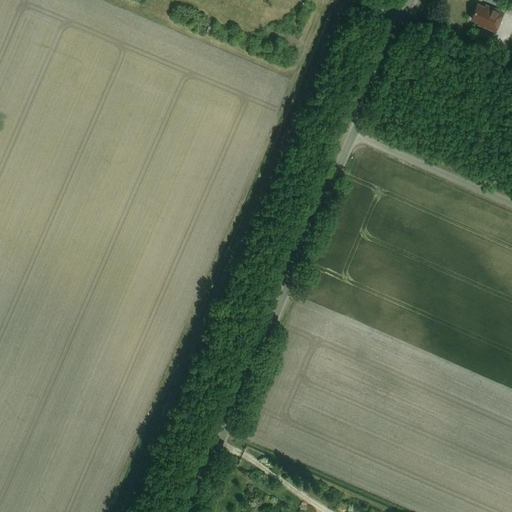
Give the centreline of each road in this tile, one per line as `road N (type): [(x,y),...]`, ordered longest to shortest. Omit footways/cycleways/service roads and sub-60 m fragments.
road 1 (unclassified): [(177,511),(350,134)]
road 2 (unclassified): [(511,204),(350,134)]
road 3 (unclassified): [(350,134),(411,0)]
